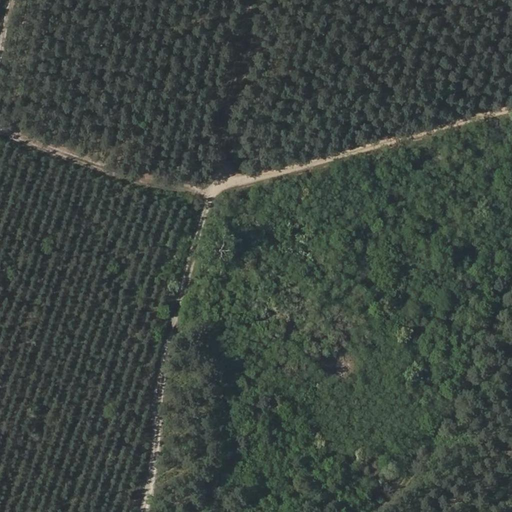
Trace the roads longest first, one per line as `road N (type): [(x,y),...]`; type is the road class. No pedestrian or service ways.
road 1 (track): [(251,0),(211,188),(511,110)]
road 2 (track): [(211,188),(162,374),(145,511)]
